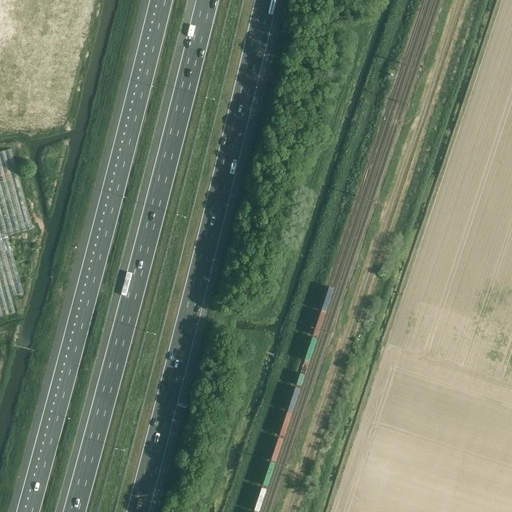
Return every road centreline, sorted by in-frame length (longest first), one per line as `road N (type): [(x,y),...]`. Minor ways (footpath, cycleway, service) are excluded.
road 1 (track): [(287,511),(459,0)]
road 2 (motorway): [(161,0),(27,511)]
road 3 (motorway): [(206,0),(73,511)]
road 4 (motorway): [(136,511),(265,0)]
